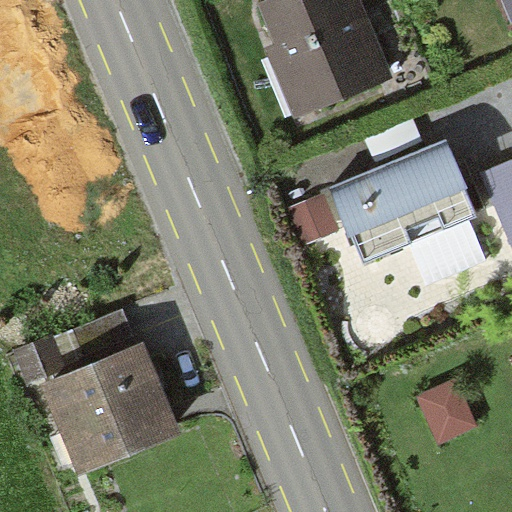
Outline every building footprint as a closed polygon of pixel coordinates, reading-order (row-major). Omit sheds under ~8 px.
[(294,117),(392,79),(361,0),(288,0),(262,10),(276,45),(267,49),(294,117)] [(469,218),(475,215),(445,142),(414,155),(334,189),(364,259),(412,239),(430,282),(487,258),(469,218)] [(511,242),(511,157),(481,171),(511,242)] [(324,193),(289,207),(303,242),(338,228),(324,193)] [(78,329),(93,365),(137,347),(122,312),(78,329)] [(53,337),(15,353),(27,381),(65,364),(53,337)] [(78,476),(179,436),(155,375),(143,344),(137,347),(93,365),(43,388),(78,476)] [(446,442),(479,430),(460,381),(427,393),(446,442)]
